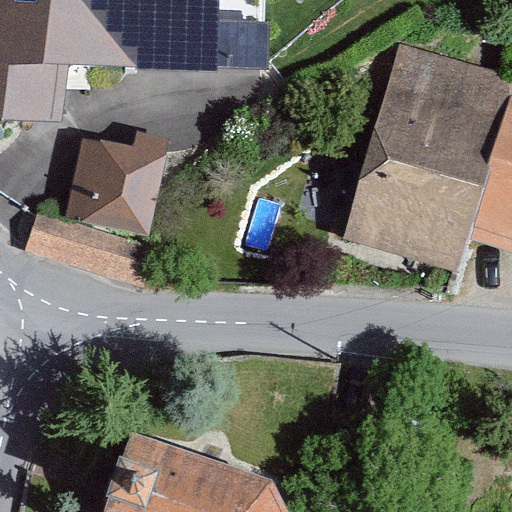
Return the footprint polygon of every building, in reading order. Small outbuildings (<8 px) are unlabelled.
[(270,0),(0,0),(0,153),(84,159),(88,99),(241,107),(246,24),(269,26),(270,0)] [(343,255),(459,287),(469,254),(511,111),(511,90),(402,59),(343,255)] [(511,111),(469,254),(511,266),(511,111)] [(147,192),(98,180),(77,261),(156,280),(180,184),(150,177),(147,192)] [(77,261),(50,254),(39,290),(159,326),(170,289),(156,280),(77,261)] [(270,511),(266,500),(129,451),(109,511),(270,511)]
